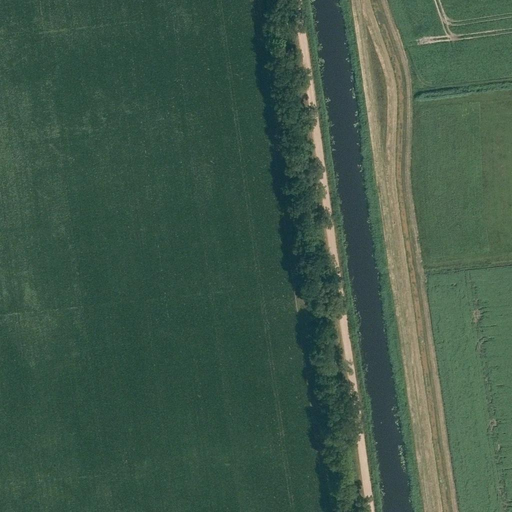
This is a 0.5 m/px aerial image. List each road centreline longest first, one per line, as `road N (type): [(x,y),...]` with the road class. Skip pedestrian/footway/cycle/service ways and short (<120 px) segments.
road 1 (track): [(353,0),(380,90),(376,154),(429,511)]
road 2 (track): [(370,511),(296,0)]
